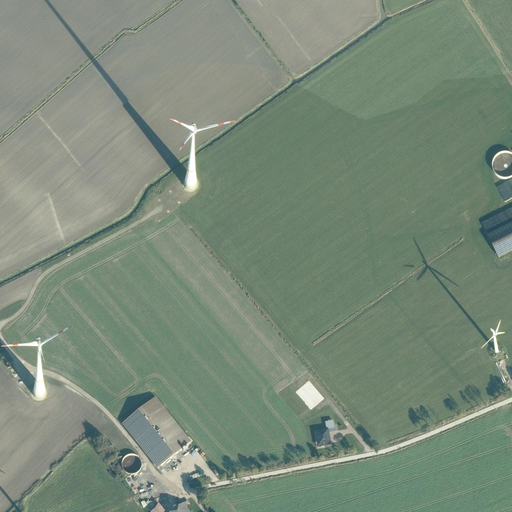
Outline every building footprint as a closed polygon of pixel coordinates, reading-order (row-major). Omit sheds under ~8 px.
[(505,201),(511,197),(511,189),(502,195),(505,201)] [(511,254),(511,224),(487,238),(499,261),(511,254)] [(122,425),(158,470),(192,443),(156,399),(122,425)] [(328,430),(315,433),(317,450),(331,448),(328,430)] [(140,471),(141,470),(142,466),(141,462),(138,458),(134,456),(130,456),(126,458),(123,462),(122,466),(123,471),(126,474),(130,476),(134,476),(138,474),(140,471)] [(196,511),(188,501),(172,511),(165,511),(166,511),(159,504),(158,504),(156,509),(151,511),(196,511)] [(154,510),(155,509),(156,507),(155,505),(154,503),(152,502),(150,502),(149,503),(147,505),(147,507),(147,509),(149,510),(150,511),(152,511),(154,510)]
